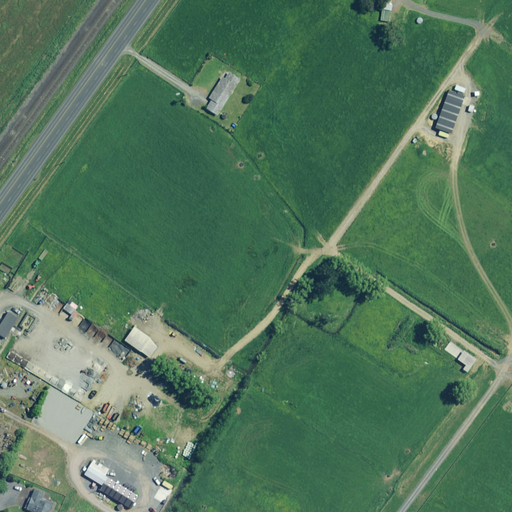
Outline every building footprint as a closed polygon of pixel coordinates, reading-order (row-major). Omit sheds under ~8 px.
[(390,12),(382,11),(381,21),(389,22),(390,12)] [(239,79),(229,73),(226,79),(222,77),(209,98),(211,99),(206,109),(217,116),(239,79)] [(153,341),(135,328),(131,334),(129,334),(124,341),(150,358),(157,346),(152,342),(153,341)] [(109,470),(93,460),(84,475),(102,486),(100,490),(130,509),(138,496),(105,476),(109,470)] [(44,494),(34,490),(31,498),(29,498),(24,509),(32,511),(50,511),(53,504),(41,499),(44,494)]
